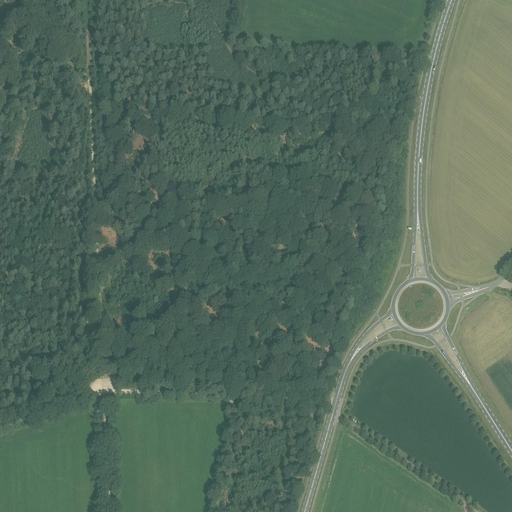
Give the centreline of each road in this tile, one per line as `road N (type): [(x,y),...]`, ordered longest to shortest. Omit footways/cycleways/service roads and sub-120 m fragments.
road 1 (track): [(331,398),(104,392)]
road 2 (primary): [(417,211),(423,110),(452,0)]
road 3 (secondary): [(305,511),(357,350)]
